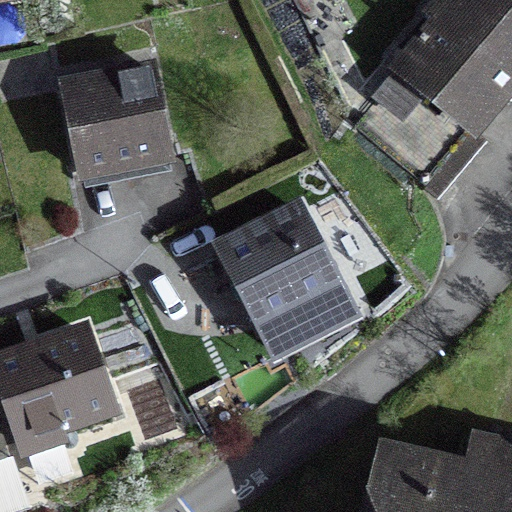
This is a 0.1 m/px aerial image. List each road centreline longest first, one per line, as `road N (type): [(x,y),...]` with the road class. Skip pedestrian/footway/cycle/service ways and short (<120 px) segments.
road 1 (residential): [(196,511),(416,345),(511,238)]
road 2 (residential): [(0,297),(139,246)]
